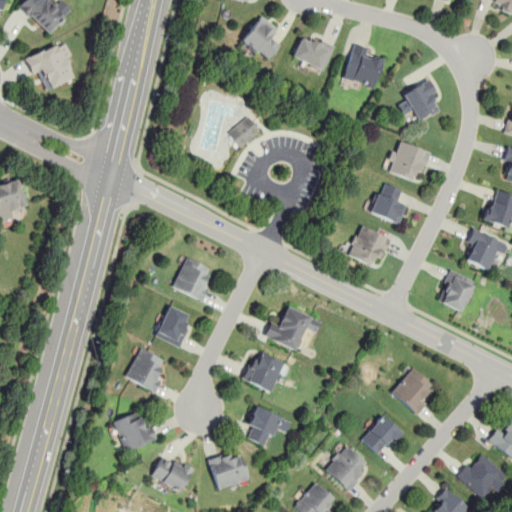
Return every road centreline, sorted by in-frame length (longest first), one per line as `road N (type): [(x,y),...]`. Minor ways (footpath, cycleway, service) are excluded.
road 1 (secondary): [(18,511),(148,0)]
road 2 (residential): [(108,171),(511,373)]
road 3 (residential): [(389,311),(461,159),(470,93),(460,64),(430,33),(323,0)]
road 4 (residential): [(495,365),(375,511)]
road 5 (residential): [(263,249),(199,378),(198,420)]
road 6 (residential): [(108,171),(0,117)]
